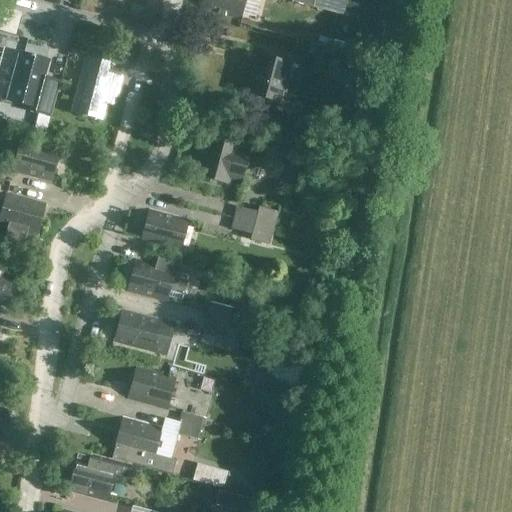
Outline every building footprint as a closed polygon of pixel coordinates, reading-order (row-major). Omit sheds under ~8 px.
[(245,0),(203,0),(202,8),(240,19),(245,0)] [(111,56),(91,51),(86,70),(82,69),(71,111),(102,119),(106,103),(114,105),(120,84),(104,80),(111,56)] [(19,52),(7,100),(32,106),(31,110),(51,116),(60,80),(45,76),(50,60),(19,52)] [(249,93),(281,102),(291,63),(260,55),(249,93)] [(239,151),(241,145),(209,136),(198,175),(230,184),(231,179),(242,182),(245,170),(247,170),(250,162),(239,151)] [(60,150),(21,140),(12,171),(51,182),(60,150)] [(37,235),(46,204),(6,193),(0,217),(0,225),(7,227),(5,235),(24,240),(27,232),(37,235)] [(274,228),(278,212),(259,207),(258,212),(237,207),(234,218),(258,224),(274,228)] [(188,220),(150,210),(141,241),(180,251),(188,220)] [(270,245),(274,228),(258,224),(234,218),(232,229),(252,234),(250,240),(270,245)] [(180,278),(184,264),(158,257),(156,265),(137,260),(128,292),(166,302),(169,290),(184,294),(187,280),(180,278)] [(7,273),(10,261),(0,258),(0,304),(6,306),(14,275),(7,273)] [(205,322),(227,328),(233,307),(211,301),(205,322)] [(311,301),(296,307),(301,319),(316,313),(311,301)] [(167,356),(175,324),(123,310),(114,342),(167,356)] [(222,349),(227,328),(205,322),(200,344),(222,349)] [(252,384),(283,392),(288,372),(258,364),(252,384)] [(175,378),(136,368),(128,399),(167,410),(175,378)] [(203,429),(206,418),(183,412),(180,423),(203,429)] [(128,453),(153,460),(162,429),(123,418),(115,449),(112,459),(125,462),(128,453)] [(200,440),(203,429),(180,423),(177,434),(200,440)] [(125,464),(91,455),(89,463),(78,459),(69,491),(107,501),(115,476),(136,481),(139,472),(124,468),(125,464)] [(197,463),(192,481),(223,489),(228,471),(197,463)]
